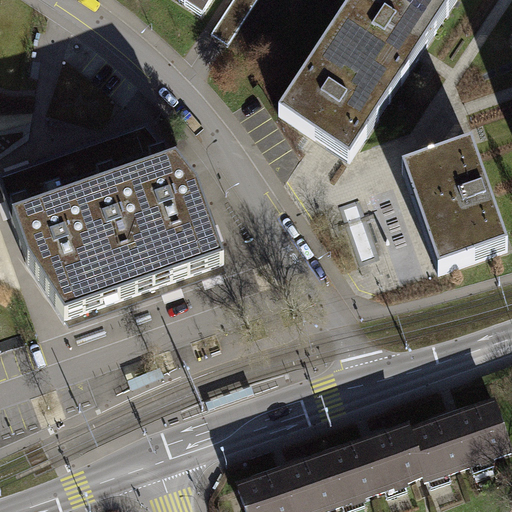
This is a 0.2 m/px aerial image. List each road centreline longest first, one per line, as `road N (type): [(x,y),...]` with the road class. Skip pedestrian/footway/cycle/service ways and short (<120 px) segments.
road 1 (residential): [(367,385),(220,143),(154,67),(65,0)]
road 2 (primary): [(367,385),(155,458)]
road 3 (primary): [(511,338),(367,385)]
road 4 (primary): [(155,458),(18,511)]
